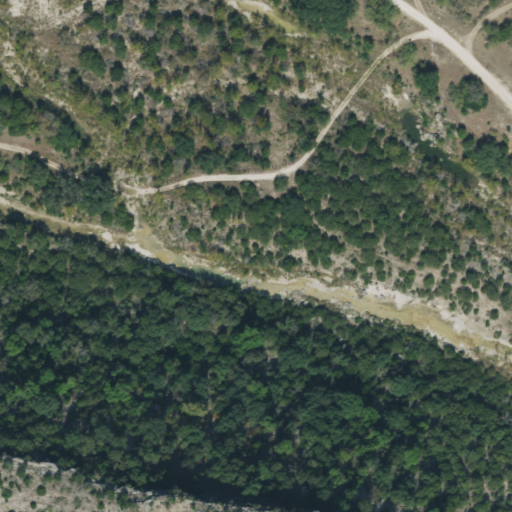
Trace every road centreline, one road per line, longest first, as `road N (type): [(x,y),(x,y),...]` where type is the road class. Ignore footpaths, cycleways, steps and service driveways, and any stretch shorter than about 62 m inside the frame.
road 1 (residential): [(447,32),(411,39),(369,72),(286,173),(113,186),(0,146)]
road 2 (residential): [(511,91),(406,0)]
